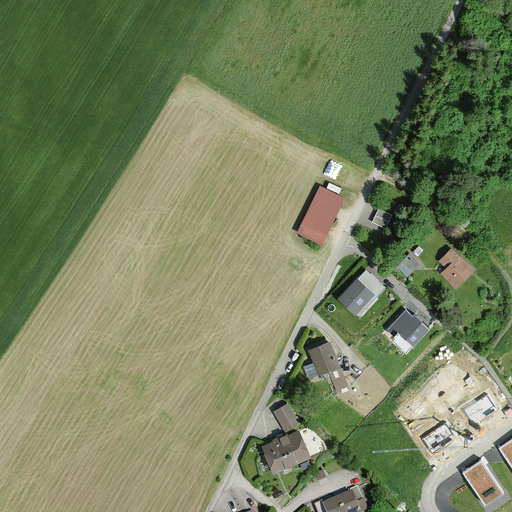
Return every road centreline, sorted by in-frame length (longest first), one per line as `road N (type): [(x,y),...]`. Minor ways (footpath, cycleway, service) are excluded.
road 1 (unclassified): [(212,511),(461,0)]
road 2 (residential): [(431,511),(433,477),(511,424)]
